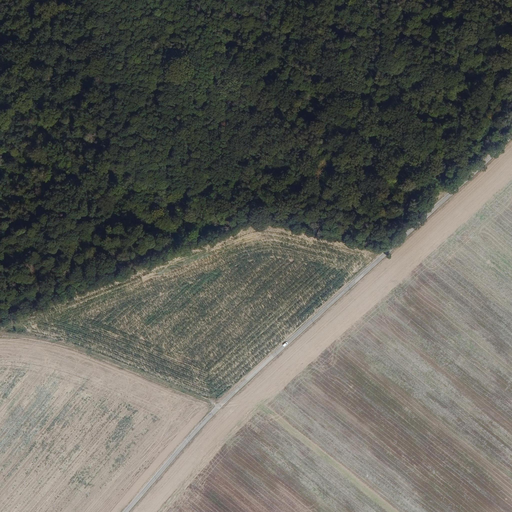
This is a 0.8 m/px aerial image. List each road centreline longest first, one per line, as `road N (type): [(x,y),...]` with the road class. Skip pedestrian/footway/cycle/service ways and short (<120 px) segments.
road 1 (residential): [(218,407),(511,133)]
road 2 (track): [(0,335),(91,353),(218,407)]
road 3 (unclassified): [(128,511),(218,407)]
